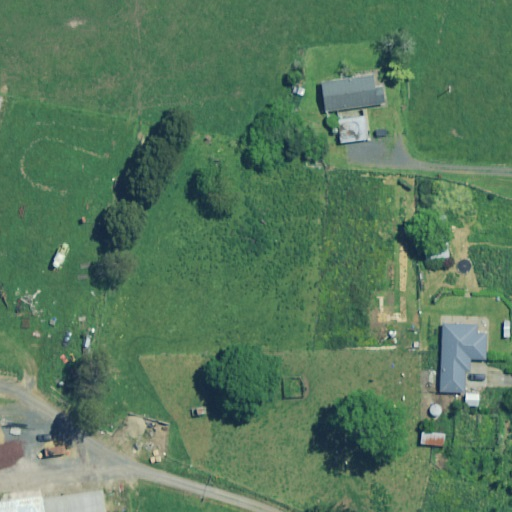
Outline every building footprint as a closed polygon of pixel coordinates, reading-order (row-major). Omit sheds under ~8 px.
[(325,112),(327,126),(329,126),(331,136),(339,135),(340,143),(368,140),(363,107),(385,104),(383,86),(375,87),(374,75),(321,82),(325,112)] [(446,230),(423,232),(426,262),(449,260),(446,230)] [(460,405),(479,406),(479,394),(464,393),(465,371),(470,371),(471,360),(486,361),(487,327),(444,325),(440,392),(460,393),(460,405)] [(444,434),(421,433),(420,445),(443,447),(444,434)] [(64,445),(44,446),(45,459),(65,457),(64,445)] [(0,503),(0,511),(115,511),(112,488),(0,503)]
